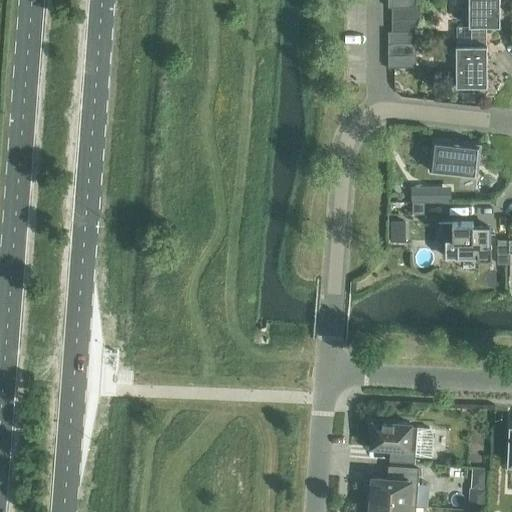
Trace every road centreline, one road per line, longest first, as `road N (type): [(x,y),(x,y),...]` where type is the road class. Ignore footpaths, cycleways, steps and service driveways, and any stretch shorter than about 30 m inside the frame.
road 1 (primary): [(62,511),(100,0)]
road 2 (primary): [(31,0),(0,400)]
road 3 (residential): [(329,374),(346,148),(376,115)]
road 4 (residential): [(511,381),(329,374)]
road 5 (residential): [(329,374),(314,511)]
road 6 (residential): [(376,115),(511,125)]
